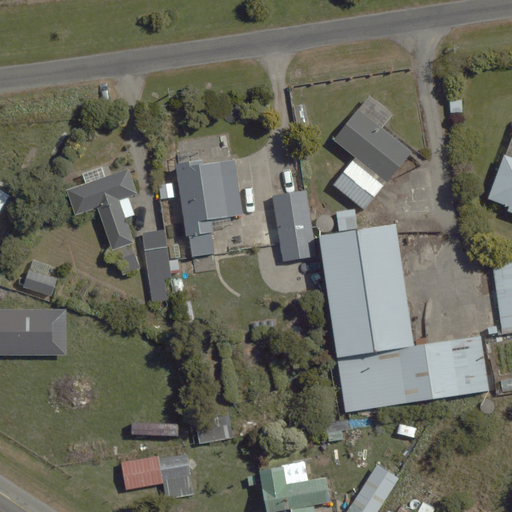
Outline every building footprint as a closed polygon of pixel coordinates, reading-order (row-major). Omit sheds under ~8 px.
[(357,113),(334,141),(358,161),(335,188),(360,208),(381,182),(387,187),(412,158),(384,134),(395,120),(372,101),(360,116),(357,113)] [(236,154),(176,163),(191,262),(220,257),(215,226),(246,221),(236,154)] [(511,160),(505,158),(487,202),(509,210),(506,217),(511,219),(511,160)] [(98,211),(109,246),(104,247),(110,264),(121,260),(125,272),(139,268),(131,242),(124,221),(136,218),(129,197),(140,194),(132,168),(107,175),(105,167),(82,174),(86,187),(67,193),(75,218),(98,211)] [(307,189),(272,194),(282,256),(317,250),(307,189)] [(358,210),(338,213),(342,238),(320,241),(346,416),(489,395),(481,340),(415,350),(398,230),(384,232),(381,213),(359,216),(358,210)] [(167,230),(144,233),(153,304),(176,301),(167,230)] [(511,251),(492,254),(502,336),(511,334),(511,251)] [(63,263),(35,257),(27,287),(55,294),(63,263)] [(165,315),(142,307),(135,325),(158,334),(165,315)] [(199,426),(201,443),(232,440),(231,423),(199,426)] [(187,453),(158,458),(162,481),(190,477),(187,453)] [(302,482),(288,484),(286,466),(259,470),(265,511),(315,511),(315,506),(332,504),(327,474),(301,478),(302,482)] [(434,511),(436,508),(424,501),(417,511),(398,511),(390,507),(387,511),(434,511)]
